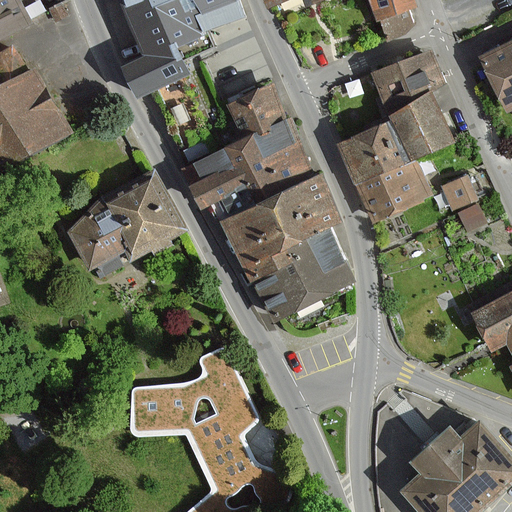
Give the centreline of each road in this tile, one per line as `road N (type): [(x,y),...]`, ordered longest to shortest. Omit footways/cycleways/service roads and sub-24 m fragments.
road 1 (tertiary): [(85,0),(290,401)]
road 2 (tertiary): [(369,357),(369,274),(299,92)]
road 3 (residential): [(511,200),(438,31)]
road 4 (residential): [(511,413),(369,357)]
road 5 (residential): [(438,31),(299,92)]
road 6 (tertiary): [(361,511),(367,373)]
road 7 (tertiary): [(290,401),(346,511)]
